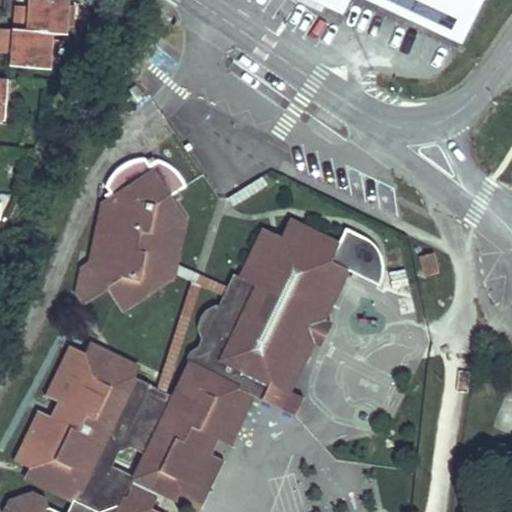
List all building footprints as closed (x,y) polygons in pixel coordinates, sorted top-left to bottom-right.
[(0,27),(0,44),(10,45),(9,52),(8,64),(48,67),(49,61),(50,42),(51,32),(64,32),(65,24),(67,5),(67,0),(26,0),(26,7),(25,14),(12,14),(11,28),(0,27)] [(480,0),(315,0),(343,13),(348,0),(379,0),(462,39),(480,0)] [(13,6),(12,14),(25,14),(26,7),(13,6)] [(0,44),(0,51),(9,52),(10,45),(0,44)] [(159,179),(152,170),(146,171),(141,172),(134,173),(128,175),(122,177),(117,180),(111,183),(106,186),(110,191),(104,195),(108,200),(103,202),(92,259),(82,264),(77,291),(83,301),(109,285),(124,307),(176,274),(177,262),(186,220),(171,198),(188,187),(185,183),(166,175),(159,179)] [(262,174),(228,195),(234,204),(268,183),(262,174)] [(338,245),(288,220),(281,235),(263,227),(238,275),(222,306),(216,302),(213,304),(206,310),(201,316),(198,322),(199,331),(201,338),(200,344),(197,347),(191,352),(189,357),(191,360),(173,397),(167,405),(144,394),(150,385),(134,376),(138,368),(92,344),(89,352),(72,345),(47,395),(59,402),(52,415),(39,410),(15,460),(28,467),(23,478),(71,502),(66,511),(38,511),(36,505),(26,500),(3,508),(0,511),(160,511),(153,508),(157,500),(128,486),(133,476),(111,465),(119,448),(132,445),(145,452),(153,435),(161,438),(174,434),(183,439),(194,437),(213,446),(218,436),(228,441),(252,394),(293,416),(302,399),(287,391),(311,343),(301,338),(313,313),(324,319),(348,268),(380,284),(382,279),(383,270),(382,262),(380,255),(376,247),(370,241),(362,235),(345,227),(338,245)] [(437,273),(433,253),(420,256),(425,276),(437,273)] [(224,284),(177,262),(176,274),(191,281),(200,286),(220,294),(224,284)] [(405,266),(386,270),(390,287),(409,283),(405,266)] [(238,275),(231,271),(224,284),(220,294),(216,302),(222,306),(238,275)] [(200,286),(191,281),(156,388),(166,393),(200,286)] [(324,319),(313,313),(301,338),(311,343),(321,348),(333,323),(324,319)] [(156,388),(150,385),(144,394),(167,405),(173,397),(166,393),(156,388)] [(161,438),(153,435),(145,452),(133,476),(128,486),(157,500),(161,490),(196,507),(220,458),(210,453),(213,446),(194,437),(183,439),(174,434),(161,438)]
